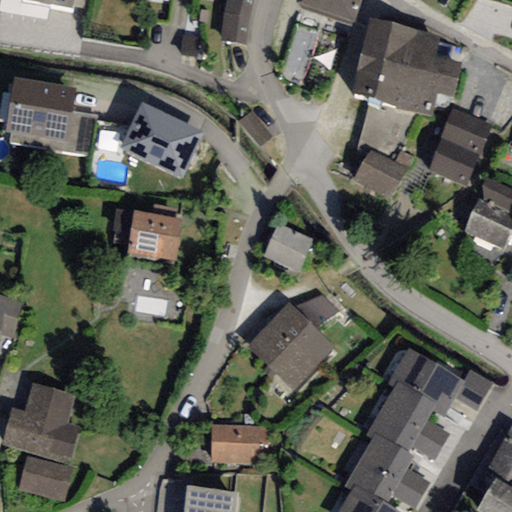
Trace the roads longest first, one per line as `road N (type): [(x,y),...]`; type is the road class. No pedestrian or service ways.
road 1 (residential): [(138,494),(218,349),(251,229),(312,123)]
road 2 (residential): [(511,364),(406,301),(363,261),(339,219),(312,123)]
road 3 (residential): [(312,123),(270,57),(269,0)]
